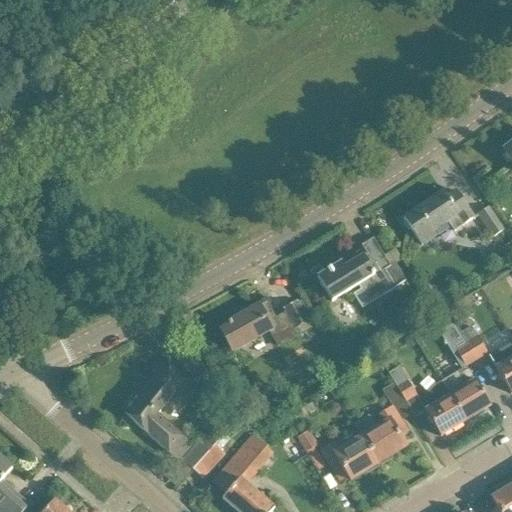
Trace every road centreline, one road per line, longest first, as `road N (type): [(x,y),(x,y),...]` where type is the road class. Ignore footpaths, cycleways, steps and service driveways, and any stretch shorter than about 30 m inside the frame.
road 1 (tertiary): [(27,369),(288,236),(511,79)]
road 2 (unclassified): [(0,157),(197,0)]
road 3 (residential): [(166,511),(36,387),(27,369)]
